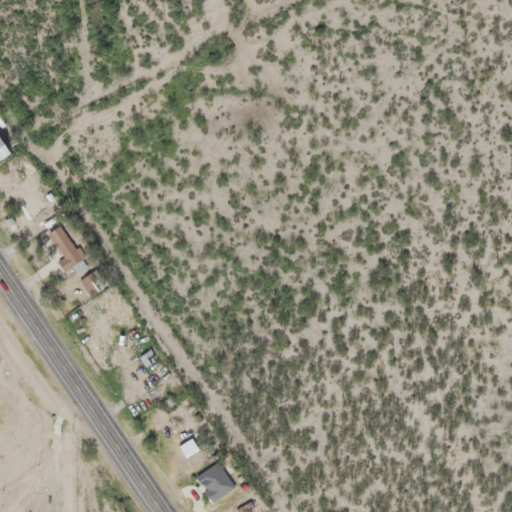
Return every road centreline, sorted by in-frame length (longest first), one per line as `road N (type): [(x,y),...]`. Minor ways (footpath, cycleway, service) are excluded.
road 1 (trunk): [(158,511),(0,279)]
road 2 (residential): [(215,0),(201,40),(139,102),(84,89),(80,0)]
